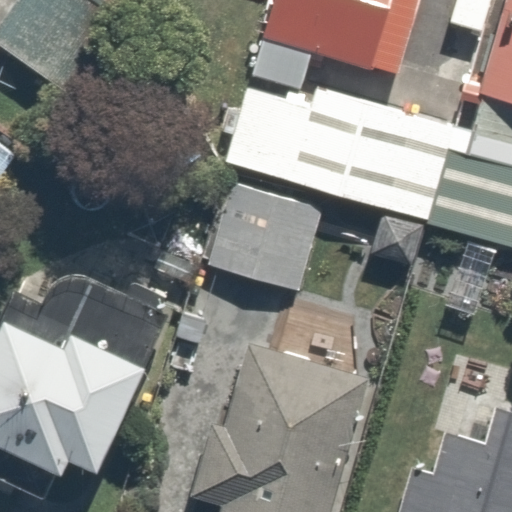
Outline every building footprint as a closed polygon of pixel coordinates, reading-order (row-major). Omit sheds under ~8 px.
[(71,0),(0,0),(0,49),(24,67),(71,0)] [(257,0),(239,67),(294,82),(304,44),(392,68),(410,0),(257,0)] [(511,0),(486,0),(466,78),(511,90),(511,0)] [(239,67),(212,162),(319,192),(371,207),(356,260),(407,274),(420,226),(423,215),(511,239),(511,113),(469,102),(461,129),(294,82),(239,67)] [(0,164),(12,148),(0,138),(0,164)] [(319,192),(212,162),(185,259),(292,289),(319,192)] [(511,303),(511,239),(423,215),(420,226),(407,274),(511,303)] [(147,307),(52,261),(35,296),(0,278),(0,482),(29,497),(53,447),(75,457),(147,307)] [(317,511),(361,362),(246,328),(220,416),(200,411),(176,490),(210,500),(206,511),(317,511)] [(511,511),(511,396),(496,392),(481,438),(411,416),(380,511),(511,511)]
